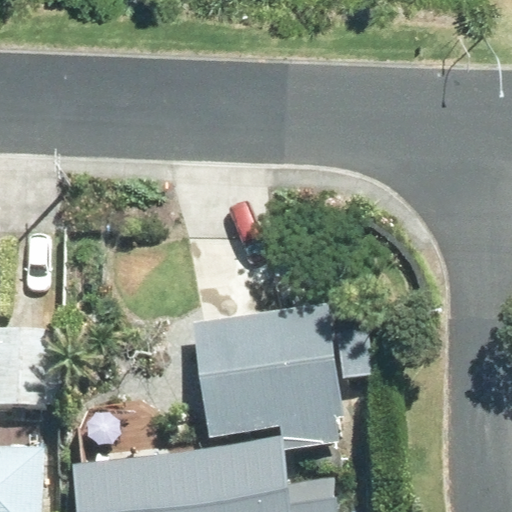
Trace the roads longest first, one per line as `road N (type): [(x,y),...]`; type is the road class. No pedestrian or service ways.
road 1 (residential): [(486,118),(0,95)]
road 2 (residential): [(488,511),(486,118)]
